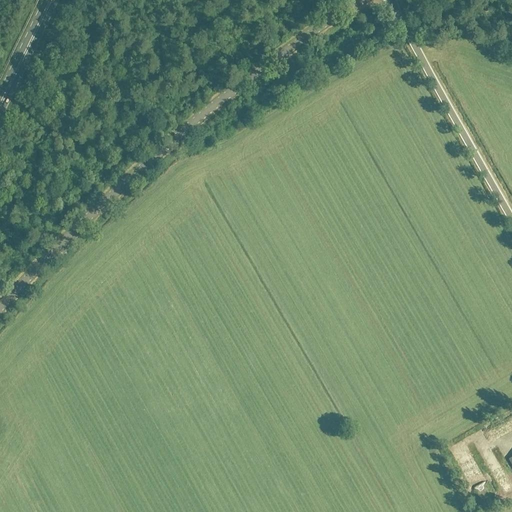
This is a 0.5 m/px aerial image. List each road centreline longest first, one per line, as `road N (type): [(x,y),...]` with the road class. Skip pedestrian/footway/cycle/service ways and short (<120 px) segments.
road 1 (unclassified): [(0,306),(220,99),(357,0)]
road 2 (unclassified): [(511,216),(388,0)]
